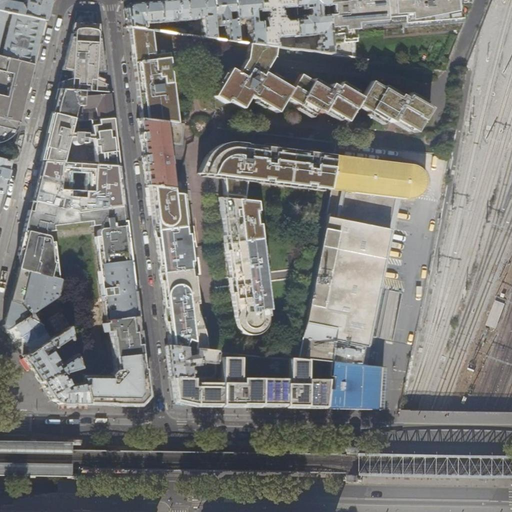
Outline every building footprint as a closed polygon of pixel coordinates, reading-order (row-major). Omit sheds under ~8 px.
[(0,0),(0,11),(43,21),(48,3),(48,0),(23,0),(21,8),(18,4),(4,0),(3,0),(0,0)] [(173,0),(169,0),(156,1),(158,23),(165,23),(165,25),(168,25),(168,22),(184,21),(182,0),(173,0)] [(182,0),(184,21),(194,20),(197,17),(199,17),(201,37),(212,39),(211,23),(208,0),(182,0)] [(208,0),(211,23),(216,22),(216,27),(224,26),(225,41),(235,42),(233,20),(226,20),(225,12),(232,12),(231,0),(208,0)] [(231,0),(232,12),(233,20),(246,19),(246,24),(247,24),(248,44),(261,46),(259,29),(258,13),(256,0),(231,0)] [(292,20),(291,8),(290,0),(256,0),(258,13),(263,12),(264,11),(266,13),(264,14),(265,18),(263,19),(263,18),(261,18),(262,22),(264,22),(264,28),(259,29),(261,46),(274,47),(275,48),(274,40),(276,38),(294,37),(292,20)] [(290,0),(291,8),(300,7),(300,11),(301,11),(301,17),(301,20),(292,20),(294,37),(315,36),(317,33),(320,33),(320,40),(319,40),(317,43),(317,48),(316,48),(316,53),(329,55),(326,16),(319,16),(318,7),(325,6),(324,0),(290,0)] [(326,16),(329,55),(351,58),(349,43),(352,43),(351,29),(401,26),(402,35),(458,31),(470,0),(324,0),(325,6),(326,16)] [(159,29),(158,23),(156,1),(141,3),(128,4),(124,9),(126,26),(126,27),(128,27),(150,30),(159,32),(159,29)] [(38,43),(43,21),(0,11),(0,55),(32,64),(38,43)] [(81,24),(73,24),(71,31),(73,31),(73,35),(97,36),(97,32),(99,33),(98,25),(91,25),(90,26),(80,26),(81,24)] [(153,56),(150,30),(128,27),(128,28),(134,70),(140,119),(140,120),(175,124),(167,54),(153,56)] [(81,122),(82,122),(84,97),(84,92),(104,93),(105,86),(102,84),(100,84),(96,83),(95,75),(103,73),(102,57),(99,36),(97,36),(73,35),(70,35),(62,71),(70,73),(69,81),(67,81),(64,81),(62,82),(60,82),(59,83),(59,90),(57,90),(53,107),(51,114),(73,120),(81,122)] [(274,47),(261,46),(248,44),(247,44),(245,59),(236,74),(228,69),(212,97),(224,104),(226,100),(241,109),(248,97),(275,113),(284,99),(312,115),(315,110),(323,114),(325,110),(346,122),(356,105),(383,121),(387,116),(415,133),(429,109),(407,96),(405,99),(399,95),(397,97),(370,81),(360,98),(339,86),(338,89),(330,84),(326,91),(298,75),(290,89),(263,73),(273,56),(274,47)] [(27,85),(32,64),(0,55),(0,117),(9,120),(9,121),(18,123),(22,108),(27,85)] [(456,118),(464,119),(471,84),(463,82),(456,118)] [(111,107),(109,94),(84,97),(82,122),(89,121),(112,118),(111,107)] [(113,130),(112,118),(89,121),(91,129),(79,128),(77,130),(77,133),(72,133),(72,134),(69,134),(73,120),(51,114),(45,139),(39,161),(61,163),(68,138),(72,138),(72,143),(74,144),(75,145),(77,145),(78,144),(79,143),(85,144),(85,145),(93,146),(96,165),(118,166),(113,130)] [(18,123),(9,121),(9,120),(0,117),(0,143),(1,143),(3,142),(6,141),(8,139),(10,137),(13,134),(15,132),(16,129),(17,127),(18,123)] [(175,124),(140,120),(137,119),(140,143),(142,163),(145,186),(148,186),(173,189),(167,144),(180,145),(182,124),(175,124)] [(244,182),(327,191),(334,154),(232,142),(222,143),(213,147),(205,156),(197,173),(221,177),(244,182)] [(327,191),(296,359),(304,360),(307,360),(328,363),(326,383),(323,409),(361,410),(373,410),(373,393),(375,393),(377,392),(378,390),(378,388),(377,385),(376,384),(375,383),(373,383),(373,366),(365,366),(365,364),(371,364),(373,353),(361,350),(377,266),(357,263),(371,194),(391,197),(407,199),(412,198),(414,198),(416,196),(418,195),(420,193),(422,191),(423,189),(424,186),(425,183),(425,181),(425,178),(424,175),(422,172),(421,170),(419,168),(417,166),(414,165),(412,164),(334,154),(327,191)] [(8,162),(0,159),(0,193),(0,194),(4,179),(8,162)] [(120,184),(118,166),(96,165),(61,163),(39,161),(35,178),(30,201),(33,202),(76,213),(119,207),(120,206),(123,206),(120,184)] [(244,182),(221,177),(223,199),(242,201),(244,182)] [(173,189),(148,186),(150,205),(154,231),(185,227),(184,220),(186,220),(185,210),(184,208),(183,207),(181,194),(173,193),(173,189)] [(377,266),(391,197),(371,194),(357,263),(377,266)] [(223,199),(218,198),(221,215),(221,216),(222,217),(224,219),(227,250),(225,250),(228,277),(231,276),(232,291),(230,291),(233,320),(235,326),(237,329),(238,331),(243,334),(245,335),(251,335),(256,334),(260,331),(263,328),(265,323),(264,310),(267,309),(258,239),(255,239),(251,201),(242,201),(223,199)] [(21,254),(17,270),(54,279),(49,244),(49,240),(48,239),(46,237),(44,237),(43,233),(52,232),(52,227),(91,223),(91,227),(100,226),(100,230),(99,230),(98,232),(97,232),(104,289),(133,286),(130,265),(125,224),(122,224),(120,206),(119,207),(76,213),(33,202),(31,212),(27,211),(25,219),(18,250),(21,251),(21,254)] [(185,227),(154,231),(159,272),(163,309),(165,328),(168,346),(194,349),(206,350),(204,335),(195,313),(189,261),(191,261),(191,251),(190,250),(188,248),(185,227)] [(56,295),(60,280),(54,279),(17,270),(9,299),(2,325),(4,327),(5,330),(30,314),(44,306),(55,298),(56,295)] [(108,320),(136,317),(134,301),(133,286),(104,289),(100,290),(101,298),(105,297),(108,320)] [(72,324),(55,298),(44,306),(51,317),(46,320),(56,335),(66,328),(72,324)] [(486,325),(495,328),(504,304),(496,301),(486,325)] [(39,329),(30,314),(5,330),(13,342),(22,356),(53,336),(50,331),(47,333),(42,327),(39,329)] [(80,376),(81,382),(87,405),(128,406),(138,406),(142,401),(146,396),(142,357),(136,317),(108,320),(104,320),(104,324),(101,324),(102,333),(107,333),(112,371),(111,371),(110,372),(109,373),(109,374),(110,375),(110,376),(80,376)] [(69,338),(66,328),(56,335),(53,336),(22,356),(33,373),(39,382),(52,375),(73,370),(78,368),(74,354),(60,364),(59,362),(59,359),(56,354),(54,353),(51,356),(49,353),(50,352),(51,351),(50,350),(69,338)] [(214,351),(206,350),(194,349),(168,346),(165,346),(168,367),(169,377),(192,378),(190,366),(199,365),(203,362),(214,364),(214,352),(214,351)] [(195,407),(213,407),(229,408),(246,408),(290,409),(306,409),(321,409),(323,409),(326,383),(306,383),(303,382),(304,360),(296,359),(273,358),(245,355),(220,352),(219,378),(213,378),(192,378),(169,377),(171,393),(172,402),(191,406),(195,407)] [(75,375),(73,370),(52,375),(39,382),(40,384),(51,401),(57,405),(87,405),(81,382),(69,385),(65,378),(75,375)] [(345,454),(345,458),(363,459),(363,458),(364,458),(364,451),(363,451),(363,447),(361,447),(361,446),(347,445),(347,447),(344,447),(344,454),(345,454)] [(363,477),(363,470),(362,470),(343,470),(343,474),(343,481),(345,481),(345,482),(359,483),(359,481),(362,481),(362,477),(363,477)]
